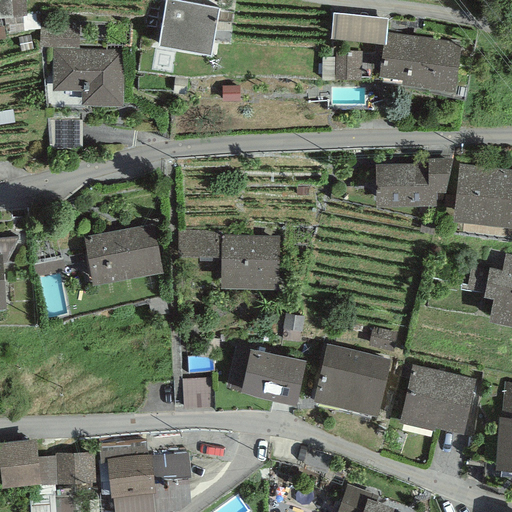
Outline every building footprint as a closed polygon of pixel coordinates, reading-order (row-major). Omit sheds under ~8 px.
[(0,0),(0,17),(25,15),(23,0),(0,0)] [(211,6),(177,0),(158,0),(153,38),(204,46),(211,6)] [(45,41),(82,41),(82,24),(45,23),(45,41)] [(461,46),(381,33),(374,76),(454,90),(461,46)] [(117,49),(48,49),(48,106),(116,106),(117,49)] [(428,161),(377,162),(377,200),(443,199),(453,155),(428,156),(428,161)] [(511,166),(460,162),(456,216),(511,220),(511,166)] [(146,225),(77,240),(87,285),(155,271),(146,225)] [(274,237),(217,236),(215,282),(273,284),(274,237)] [(511,258),(497,255),(483,319),(511,325),(511,258)] [(301,355),(236,343),(228,387),(293,399),(301,355)] [(389,358),(326,343),(313,399),(376,413),(389,358)] [(472,380),(409,363),(396,415),(459,432),(472,380)] [(188,401),(213,400),(212,376),(187,377),(188,401)] [(511,416),(491,416),(488,465),(511,466),(511,416)] [(36,436),(0,439),(0,467),(2,483),(40,479),(36,436)] [(97,451),(48,454),(50,484),(99,480),(97,451)] [(162,452),(163,473),(192,471),(191,451),(162,452)] [(151,452),(107,457),(110,493),(154,489),(151,452)] [(412,511),(366,497),(360,511),(412,511)]
